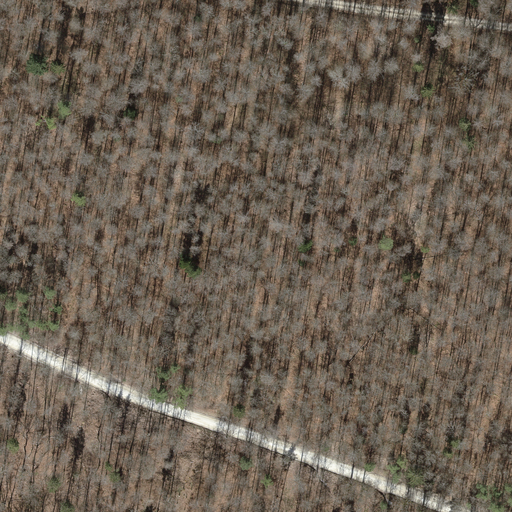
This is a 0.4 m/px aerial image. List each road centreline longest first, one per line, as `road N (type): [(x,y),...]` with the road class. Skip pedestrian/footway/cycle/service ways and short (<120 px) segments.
road 1 (tertiary): [(460,511),(151,403),(0,334)]
road 2 (track): [(311,0),(511,26)]
